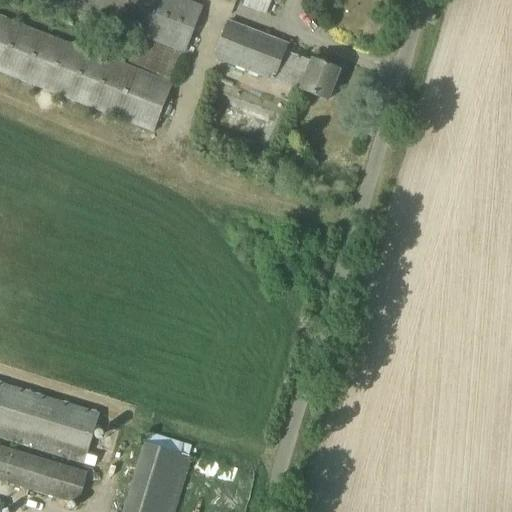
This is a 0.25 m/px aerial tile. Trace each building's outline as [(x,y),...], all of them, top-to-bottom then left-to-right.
[(171,85),(183,52),(185,53),(202,8),(182,0),(47,0),(139,35),(126,67),(0,18),(0,72),(154,132),(172,85),(171,85)] [(327,101),(339,71),(312,60),(311,62),(285,52),(287,45),(228,22),(214,58),(274,81),(274,79),(300,90),(327,101)] [(199,145),(265,169),(270,155),(204,131),(199,145)] [(0,384),(0,438),(84,464),(99,415),(0,384)] [(145,444),(140,459),(123,511),(174,511),(186,473),(191,459),(145,444)] [(0,480),(77,504),(87,474),(0,447),(0,480)]
